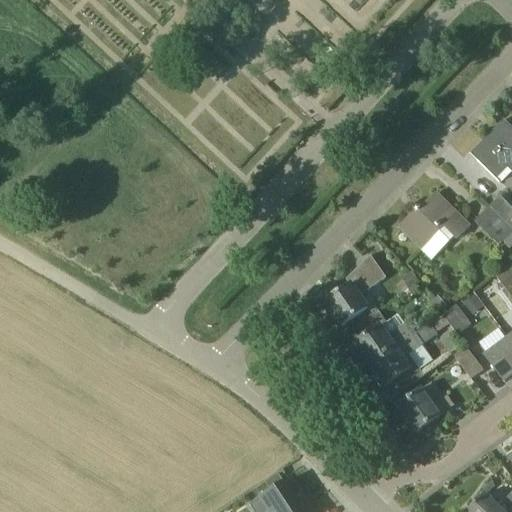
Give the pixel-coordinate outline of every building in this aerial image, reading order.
[(511,128),(504,121),(470,155),(496,181),(507,170),(511,174),(511,128)] [(471,228),(450,209),(436,195),(421,211),(418,208),(398,228),(432,262),(454,239),(457,243),(471,228)] [(489,209),(507,226),(511,220),(511,210),(500,198),(489,209)] [(511,233),(511,230),(507,226),(489,209),(474,224),(498,247),(502,244),(511,233)] [(509,251),(511,248),(511,233),(502,244),(509,251)] [(342,328),(358,316),(368,309),(360,297),(379,284),(365,263),(346,281),(350,286),(325,303),(342,328)] [(511,300),(511,279),(505,271),(496,278),(511,300)] [(401,280),(409,291),(419,284),(411,273),(401,280)] [(408,301),(417,294),(413,289),(404,295),(408,301)] [(446,307),(438,297),(428,305),(436,315),(446,307)] [(469,312),(480,305),(474,297),(464,305),(469,312)] [(443,316),(448,324),(457,337),(470,328),(456,307),(443,316)] [(362,357),(370,367),(414,335),(408,325),(389,338),(382,327),(386,325),(378,312),(358,326),(366,337),(354,346),(356,347),(353,351),(358,358),(362,357)] [(434,322),(429,325),(435,334),(439,330),(434,322)] [(437,337),(435,334),(429,325),(414,335),(370,367),(384,387),(393,400),(403,393),(414,385),(424,378),(415,366),(409,356),(415,352),(423,347),(422,347),(437,337)] [(505,383),(511,377),(511,345),(508,340),(484,357),(504,384),(505,383)] [(483,372),(471,357),(465,349),(453,358),(459,366),(471,382),(483,372)] [(447,398),(442,401),(432,385),(422,391),(422,390),(419,392),(408,400),(398,408),(417,434),(440,418),(454,407),(447,398)] [(269,490),(283,482),(278,475),(265,483),(269,490)] [(306,511),(283,485),(256,504),(262,511),(306,511)] [(511,511),(511,494),(498,508),(485,495),(468,511),(511,511)]
